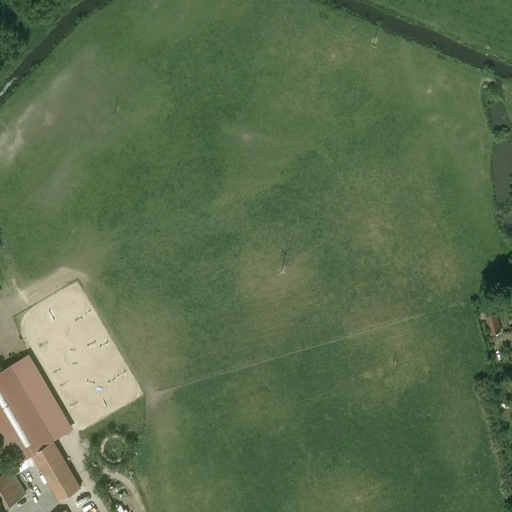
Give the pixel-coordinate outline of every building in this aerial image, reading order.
[(493,305),(484,307),(491,334),(500,332),(493,305)] [(53,440),(9,365),(0,370),(0,434),(14,459),(25,452),(26,455),(32,452),(53,440)] [(80,487),(53,440),(32,452),(60,499),(80,487)] [(14,459),(7,463),(9,468),(10,467),(14,475),(32,465),(26,455),(25,452),(14,459)] [(9,468),(0,473),(0,507),(25,493),(14,475),(10,467),(9,468)]
